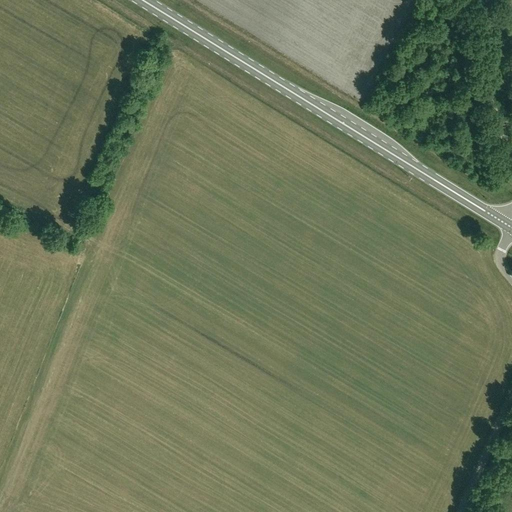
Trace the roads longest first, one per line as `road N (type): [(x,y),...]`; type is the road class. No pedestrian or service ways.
road 1 (primary): [(511,228),(141,0)]
road 2 (unclassified): [(459,511),(511,395)]
